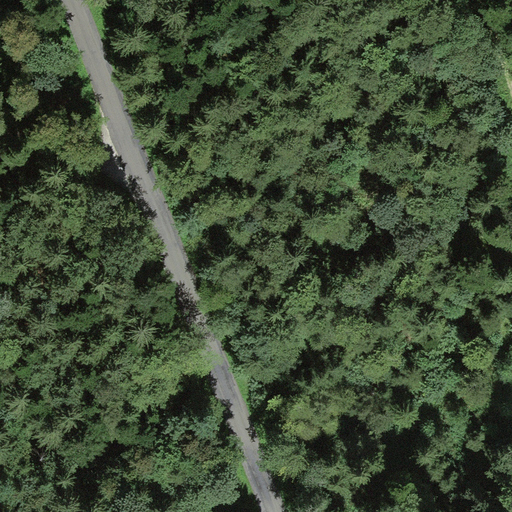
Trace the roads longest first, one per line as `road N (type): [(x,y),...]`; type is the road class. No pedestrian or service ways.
road 1 (tertiary): [(66,0),(262,511)]
road 2 (track): [(127,164),(0,135)]
